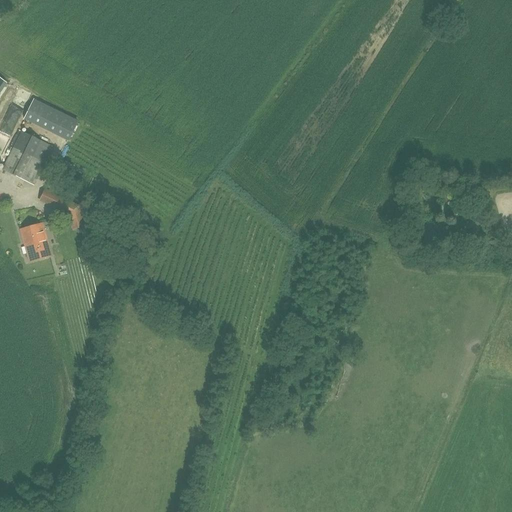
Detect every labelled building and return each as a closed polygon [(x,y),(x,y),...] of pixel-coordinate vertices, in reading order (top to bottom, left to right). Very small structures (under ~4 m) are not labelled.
[(18,120),(65,141),(75,120),(28,98),(18,120)] [(14,122),(3,117),(0,124),(0,135),(3,137),(6,131),(9,133),(14,122)] [(21,132),(13,148),(2,170),(33,185),(51,147),(21,132)] [(47,206),(67,215),(72,230),(85,226),(78,206),(73,203),(53,193),(47,206)] [(29,262),(51,256),(42,224),(20,230),(29,262)]
